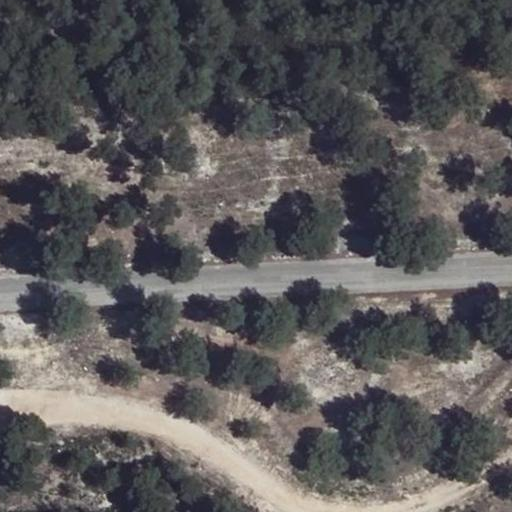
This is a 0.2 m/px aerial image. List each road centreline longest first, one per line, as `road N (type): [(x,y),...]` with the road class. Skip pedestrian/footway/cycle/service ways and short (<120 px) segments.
road 1 (unclassified): [(0,295),(511,266)]
road 2 (track): [(0,401),(138,419),(321,511)]
